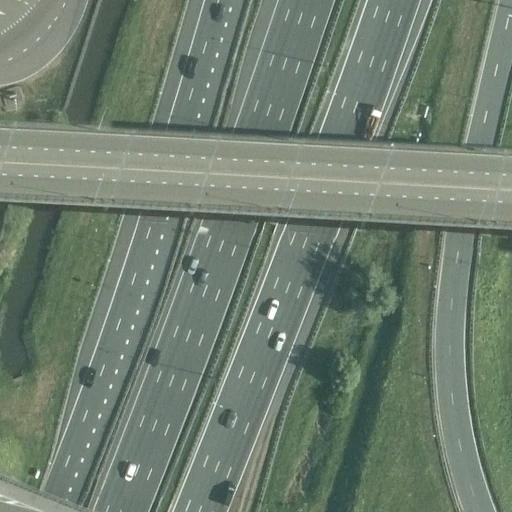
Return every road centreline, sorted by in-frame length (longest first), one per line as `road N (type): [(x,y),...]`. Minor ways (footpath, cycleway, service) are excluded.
road 1 (motorway): [(200,511),(391,0)]
road 2 (motorway): [(305,0),(119,511)]
road 3 (motorway): [(479,511),(455,422),(453,281),(511,0)]
road 4 (trunk): [(224,0),(149,265),(72,484)]
